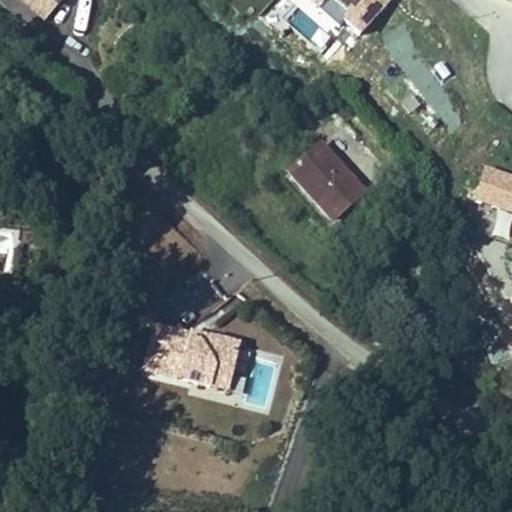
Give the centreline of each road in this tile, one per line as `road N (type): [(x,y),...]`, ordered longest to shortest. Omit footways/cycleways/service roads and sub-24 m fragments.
road 1 (unclassified): [(0,68),(234,244),(343,340)]
road 2 (unclassified): [(343,340),(370,365),(458,415),(511,436)]
road 3 (residential): [(343,340),(279,511)]
